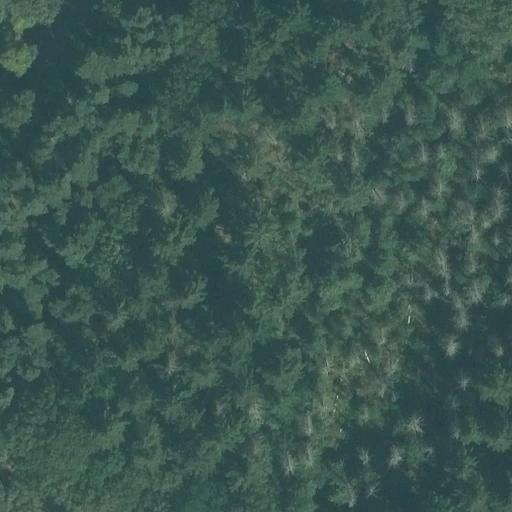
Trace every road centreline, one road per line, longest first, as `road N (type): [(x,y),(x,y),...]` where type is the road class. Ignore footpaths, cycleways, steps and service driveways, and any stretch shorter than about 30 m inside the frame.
road 1 (track): [(55,450),(246,0)]
road 2 (track): [(203,511),(55,450),(0,444)]
